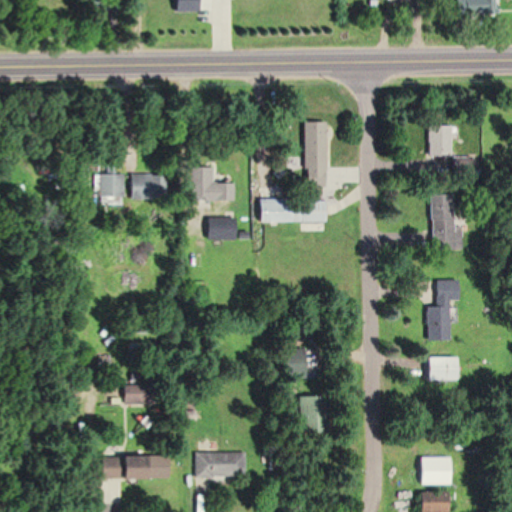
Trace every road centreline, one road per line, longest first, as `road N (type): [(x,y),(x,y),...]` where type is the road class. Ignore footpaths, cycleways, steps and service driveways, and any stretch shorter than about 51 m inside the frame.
road 1 (secondary): [(511,58),(0,64)]
road 2 (residential): [(366,60),(373,480),(366,511)]
